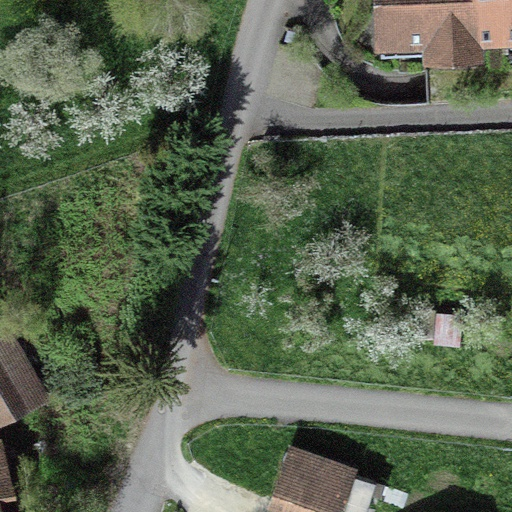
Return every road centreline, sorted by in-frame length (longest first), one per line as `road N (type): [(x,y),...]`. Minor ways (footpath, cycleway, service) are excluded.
road 1 (residential): [(173,391),(234,114),(268,0)]
road 2 (track): [(511,429),(173,391)]
